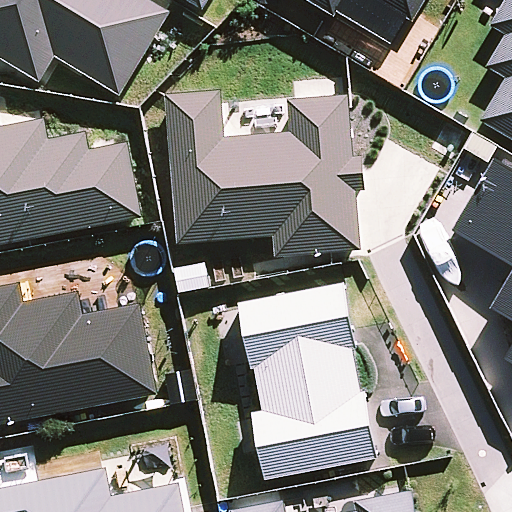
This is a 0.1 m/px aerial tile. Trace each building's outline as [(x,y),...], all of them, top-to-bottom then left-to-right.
[(121,102),(173,17),(144,0),(0,0),(0,60),(41,86),(55,62),(121,102)] [(181,0),(204,14),(212,0),(181,0)] [(299,0),(335,22),(348,0),(370,0),(413,26),(428,0),(299,0)] [(511,0),(508,0),(492,29),(507,38),(488,69),(506,80),(481,123),(511,141),(511,0)] [(223,95),(167,99),(178,248),(274,241),(275,260),(362,254),(358,196),(365,196),(363,159),(354,160),(350,100),(288,104),(290,136),(226,141),(223,95)] [(0,249),(142,221),(127,148),(90,155),(86,138),(49,145),(45,123),(0,132),(0,130),(0,249)] [(511,367),(511,171),(495,162),(452,236),(511,271),(511,278),(491,314),(511,326),(511,355),(506,365),(511,367)] [(345,285),(238,305),(251,374),(256,373),(263,413),(252,415),(265,484),(379,463),(366,395),(362,396),(354,354),(358,354),(345,285)] [(0,430),(159,398),(141,309),(84,320),(79,296),(25,307),(21,288),(0,292),(0,430)] [(106,472),(0,492),(0,511),(183,511),(178,488),(112,501),(106,472)] [(286,511),(285,505),(245,511),(416,511),(413,494),(354,505),(355,511),(286,511)]
